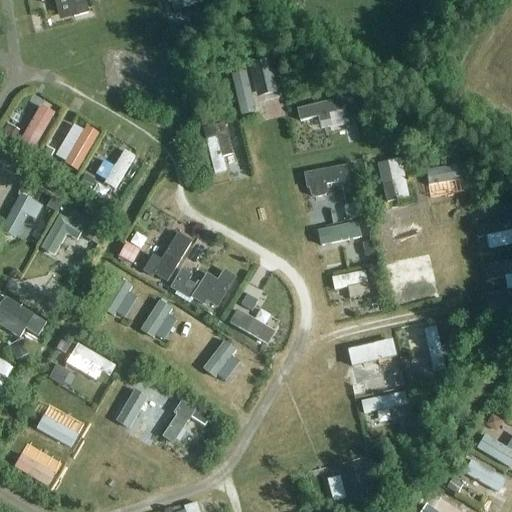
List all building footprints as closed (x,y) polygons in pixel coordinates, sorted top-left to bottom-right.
[(83,0),(38,0),(39,3),(49,0),(52,0),(58,21),(88,14),(83,0)] [(166,0),(168,6),(171,5),(174,14),(203,4),(201,0),(166,0)] [(207,11),(194,14),(197,26),(210,23),(207,11)] [(157,47),(118,56),(121,72),(137,69),(141,87),(165,82),(157,47)] [(250,66),(257,101),(277,96),(270,62),(250,66)] [(231,76),(240,118),(256,115),(247,73),(231,76)] [(177,82),(164,84),(166,94),(178,92),(177,82)] [(297,112),(300,124),(318,119),(322,132),(359,122),(356,110),(344,113),(341,101),(341,100),(297,111),(297,112)] [(41,108),(19,145),(33,153),(55,117),(41,108)] [(7,123),(1,133),(13,140),(18,130),(7,123)] [(224,126),(202,132),(214,178),(226,175),(223,160),(232,158),(224,126)] [(87,130),(64,167),(77,175),(99,138),(87,130)] [(46,149),(40,160),(47,164),(54,153),(46,149)] [(124,153),(104,186),(115,192),(135,159),(124,153)] [(400,161),(376,167),(386,207),(410,201),(400,161)] [(303,174),(306,190),(309,189),(310,196),(312,198),(315,198),(324,197),(327,195),(327,192),(326,186),(337,184),(342,188),(346,206),(345,207),(347,220),(360,218),(358,204),(360,204),(353,165),(303,174)] [(21,185),(0,173),(0,224),(0,225),(21,185)] [(437,176),(425,179),(432,209),(445,206),(437,176)] [(0,231),(0,232),(15,241),(28,219),(35,224),(43,210),(21,197),(0,231)] [(52,197),(46,208),(58,214),(63,203),(52,197)] [(381,201),(370,203),(372,211),(382,209),(381,201)] [(309,207),(310,221),(325,220),(323,206),(309,207)] [(511,216),(473,225),(477,242),(511,234),(511,216)] [(39,252),(53,260),(66,238),(77,244),(84,232),(60,218),(39,252)] [(95,224),(85,240),(96,247),(106,231),(95,224)] [(359,226),(317,234),(320,249),(362,241),(359,226)] [(421,230),(378,240),(382,256),(425,246),(421,230)] [(154,277),(167,284),(191,245),(177,236),(161,262),(153,258),(143,275),(152,281),(154,277)] [(372,244),(362,245),(365,258),(374,257),(372,244)] [(89,249),(85,265),(103,269),(106,253),(89,249)] [(482,259),(448,264),(451,279),(484,274),(482,259)] [(399,271),(397,262),(385,265),(387,274),(399,271)] [(511,263),(485,268),(487,284),(511,279),(511,263)] [(134,280),(136,268),(114,264),(111,277),(134,280)] [(206,303),(217,309),(237,278),(224,270),(217,281),(206,275),(191,299),(204,307),(206,303)] [(269,271),(263,279),(274,286),(280,278),(269,271)] [(370,299),(365,274),(332,280),(334,293),(348,290),(350,303),(370,299)] [(100,312),(114,320),(116,316),(125,322),(138,302),(129,296),(133,289),(119,281),(100,312)] [(436,282),(392,292),(395,308),(440,298),(436,282)] [(0,329),(19,341),(34,318),(0,298),(0,329)] [(159,304),(140,334),(153,342),(156,338),(164,343),(176,324),(168,319),(172,312),(159,304)] [(229,327),(266,350),(275,335),(238,313),(229,327)] [(436,330),(424,333),(434,375),(446,373),(436,330)] [(22,340),(9,346),(15,361),(29,355),(22,340)] [(388,343),(376,346),(386,387),(398,384),(388,343)] [(224,344),(203,373),(215,382),(217,378),(225,385),(239,366),(231,360),(236,353),(224,344)] [(342,346),(348,388),(361,386),(355,344),(342,346)] [(116,368),(77,347),(66,367),(105,388),(116,368)] [(188,383),(201,354),(189,349),(176,378),(188,383)] [(0,362),(0,377),(6,380),(12,369),(0,362)] [(116,420),(139,434),(159,397),(138,384),(116,420)] [(361,404),(364,418),(407,408),(404,394),(361,404)] [(511,397),(505,396),(501,414),(511,416),(511,397)] [(164,399),(156,411),(166,417),(174,405),(164,399)] [(108,433),(118,410),(95,400),(85,423),(108,433)] [(162,440),(173,447),(191,420),(196,413),(182,404),(174,417),(177,418),(162,440)] [(35,410),(26,425),(62,445),(70,430),(35,410)] [(209,423),(196,413),(191,420),(204,430),(209,423)] [(21,428),(16,436),(23,441),(28,432),(21,428)] [(476,452),(511,472),(511,471),(511,454),(485,438),(476,452)] [(15,453),(8,465),(36,483),(43,472),(15,453)] [(473,476),(497,491),(503,481),(479,466),(473,476)] [(319,479),(323,493),(353,484),(347,470),(319,479)] [(316,474),(286,479),(288,491),(318,487),(316,474)] [(450,478),(443,488),(456,497),(463,488),(450,478)] [(242,511),(256,511),(248,483),(236,486),(242,511)] [(433,489),(426,499),(436,506),(444,495),(433,489)]
